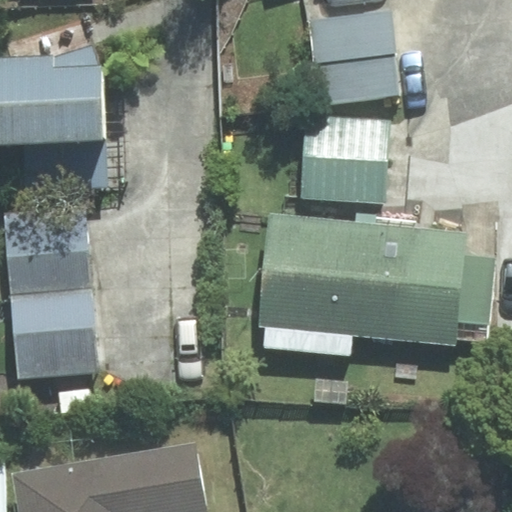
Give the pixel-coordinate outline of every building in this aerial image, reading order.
[(305,25),(310,71),(315,111),(399,102),(395,62),(390,16),(305,25)] [(83,71),(0,67),(0,165),(78,169),(83,71)] [(388,128),(301,120),(294,201),(380,208),(388,128)] [(465,236),(259,214),(246,336),(452,358),(455,328),(487,331),(495,263),(463,260),(465,236)] [(87,215),(8,219),(16,384),(95,380),(87,215)] [(0,511),(202,511),(193,451),(4,482),(1,462),(0,462),(0,511)]
